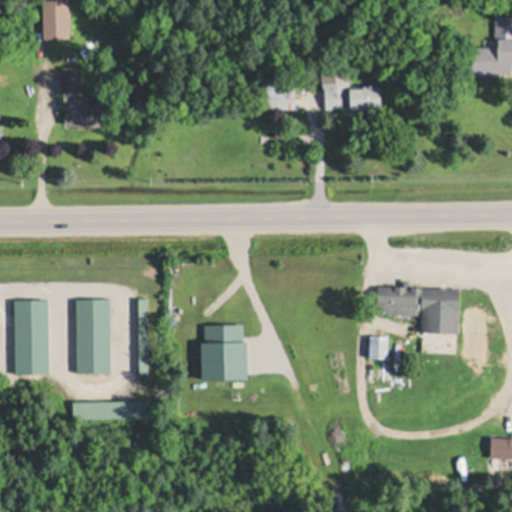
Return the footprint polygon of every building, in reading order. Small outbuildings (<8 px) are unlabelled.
[(69,0),(71,36),(45,37),(43,0),(69,0)] [(511,71),(470,71),(470,44),(496,44),(496,14),(511,14),(511,71)] [(350,105),(325,106),(324,86),(324,84),(323,84),(323,81),(322,81),(321,57),(351,56),(352,79),(350,79),(350,84),(364,83),(364,82),(367,82),(367,84),(370,84),(370,82),(373,82),(373,84),(381,84),(382,106),(360,107),(350,108),(350,105)] [(81,65),(79,89),(61,88),(63,64),(81,65)] [(295,107),(261,108),(260,81),(294,80),(295,107)] [(105,103),(104,123),(65,120),(66,100),(105,103)] [(409,278),(409,284),(422,284),(422,286),(460,287),(458,331),(421,330),(422,314),(416,313),(416,312),(377,311),(378,284),(394,285),(394,283),(403,283),(403,278),(409,278)] [(149,371),(140,371),(139,295),(148,295),(149,371)] [(112,370),(78,370),(77,297),(111,296),(112,370)] [(50,370),(16,371),(15,297),(48,297),(50,370)] [(201,324),(202,342),(195,342),(196,380),(243,379),(241,323),(201,324)] [(389,335),(388,356),(369,355),(370,334),(389,335)] [(150,414),(74,416),(73,397),(149,395),(150,414)] [(511,436),(511,455),(491,454),(492,435),(511,436)]
